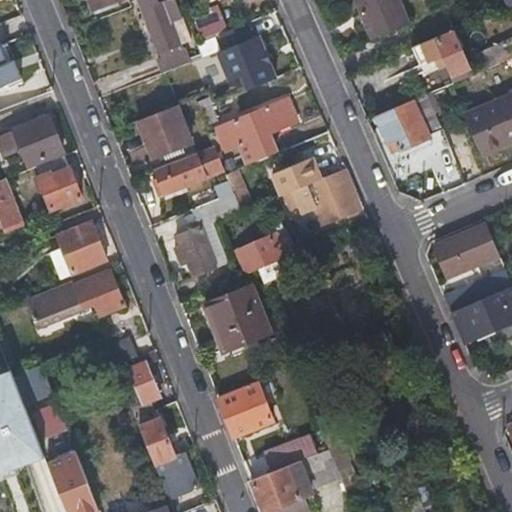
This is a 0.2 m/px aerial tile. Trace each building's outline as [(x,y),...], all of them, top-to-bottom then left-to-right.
[(115,0),(89,0),(95,12),(116,4),(115,0)] [(139,0),(162,50),(182,41),(171,16),(182,12),(177,0),(139,0)] [(397,0),(355,0),(372,37),(407,22),(397,0)] [(171,16),(182,41),(192,37),(182,12),(171,16)] [(228,25),(200,37),(197,38),(202,51),(193,54),(195,57),(201,71),(219,63),(215,55),(237,46),(228,25)] [(458,80),(474,73),(456,33),(437,42),(436,39),(411,50),(420,67),(436,59),(440,69),(448,65),(452,74),(455,74),(458,80)] [(511,36),(477,52),(485,68),(492,64),(511,55),(511,36)] [(160,53),(167,69),(195,57),(193,54),(189,42),(160,53)] [(0,75),(22,67),(16,52),(0,58),(0,75)] [(227,148),(277,127),(300,117),(292,96),(216,125),(219,132),(227,148)] [(429,133),(440,129),(426,96),(376,119),(394,156),(432,138),(429,133)] [(482,155),(511,142),(511,115),(508,118),(499,100),(464,116),(482,155)] [(177,103),(137,119),(153,156),(167,151),(169,155),(182,149),(180,146),(193,140),(177,103)] [(26,165),(62,151),(49,116),(0,134),(0,151),(2,155),(13,151),(14,153),(22,151),(26,165)] [(222,149),(227,148),(219,132),(216,134),(222,149)] [(214,143),(154,167),(158,178),(153,179),(159,193),(224,167),(214,143)] [(80,195),(64,154),(36,165),(45,187),(41,189),(49,208),(80,195)] [(272,171),(281,193),(286,191),(316,179),(308,157),(272,171)] [(316,179),(286,191),(294,211),(302,207),(311,230),(363,207),(346,170),(334,176),(332,172),(316,179)] [(4,177),(0,178),(0,222),(7,240),(26,233),(4,177)] [(193,194),(197,206),(204,203),(234,190),(230,179),(193,194)] [(211,220),(242,209),(234,190),(204,203),(211,220)] [(105,260),(89,219),(55,233),(72,273),(105,260)] [(246,244),(257,270),(299,252),(287,223),(273,228),(275,233),(246,244)] [(218,265),(202,224),(177,234),(182,244),(176,247),(181,261),(187,260),(193,275),(218,265)] [(501,257),(487,226),(436,247),(449,279),(501,257)] [(35,245),(12,254),(19,273),(27,270),(31,281),(56,271),(48,251),(38,254),(35,245)] [(0,307),(13,302),(0,268),(0,307)] [(76,283),(74,278),(62,283),(75,315),(83,312),(86,318),(123,303),(110,269),(76,283)] [(511,283),(507,272),(444,297),(452,315),(511,288),(511,283)] [(271,331),(252,284),(206,303),(225,350),(271,331)] [(511,288),(452,315),(465,345),(511,324),(511,288)] [(125,361),(139,355),(131,338),(108,347),(114,365),(125,361)] [(160,360),(156,349),(144,353),(149,364),(160,360)] [(149,364),(144,353),(139,355),(125,361),(142,401),(160,395),(149,364)] [(15,374),(22,406),(49,400),(42,368),(15,374)] [(219,399),(234,439),(274,423),(259,384),(219,399)] [(155,408),(164,404),(160,395),(142,401),(145,411),(155,408)] [(138,425),(158,417),(155,408),(145,411),(134,416),(138,425)] [(138,425),(153,463),(178,453),(164,415),(158,417),(138,425)] [(299,461),(309,457),(304,445),(281,454),(286,466),(299,461)] [(299,461),(310,488),(341,474),(331,448),(309,457),(299,461)] [(153,463),(165,492),(176,488),(178,491),(196,484),(182,451),(178,453),(153,463)] [(257,460),(263,476),(286,466),(281,454),(280,451),(257,460)] [(263,476),(250,481),(263,511),(267,511),(272,510),(272,511),(310,511),(311,511),(305,498),(312,495),(310,488),(299,461),(286,466),(263,476)] [(100,511),(95,498),(83,502),(77,487),(64,493),(71,511),(100,511)] [(220,511),(215,498),(181,511),(220,511)]
